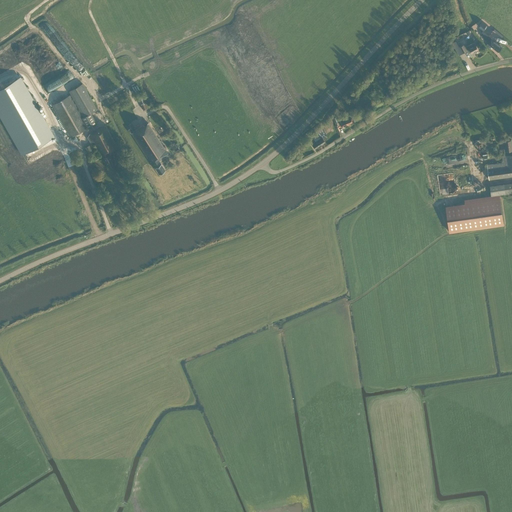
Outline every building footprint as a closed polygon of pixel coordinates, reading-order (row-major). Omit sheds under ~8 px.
[(478,26),(483,30),(488,35),(489,34),(493,30),(482,21),(478,26)] [(488,43),(498,51),(501,47),(495,42),(496,40),(489,34),(488,35),(483,30),(481,32),(483,33),(481,36),(488,42),(488,43)] [(475,45),(474,43),(465,47),(464,45),(457,48),(460,54),(467,51),(468,54),(471,52),(472,53),(478,50),(476,45),(475,45)] [(20,77),(0,88),(0,115),(22,154),(54,136),(27,90),(20,77)] [(97,124),(91,113),(97,109),(83,83),(69,91),(84,117),(82,118),(70,95),(52,105),(70,137),(87,128),(88,129),(97,124)] [(143,110),(147,109),(143,98),(139,100),(143,110)] [(351,117),(351,115),(347,117),(347,119),(346,119),(345,119),(340,121),(343,128),(348,126),(348,125),(354,122),(356,121),(356,120),(355,117),(354,117),(352,117),(351,117)] [(168,153),(148,123),(144,126),(143,125),(133,131),(131,128),(128,130),(130,133),(131,133),(150,162),(151,161),(159,173),(165,169),(159,159),(168,153)] [(118,148),(106,125),(101,128),(101,127),(89,134),(87,137),(90,143),(93,141),(102,157),(103,156),(109,167),(114,164),(108,153),(118,148)] [(315,149),(325,142),(324,140),(327,138),(325,135),(326,134),(322,128),(316,132),(317,133),(312,136),(315,141),(311,144),(315,149)] [(511,149),(510,139),(504,140),(505,147),(504,147),(505,155),(502,156),(503,162),(487,164),(490,179),(511,175),(511,149)] [(501,185),(490,186),(492,196),(500,194),(502,194),(501,185)] [(465,204),(446,207),(449,232),(504,224),(500,199),(488,201),(465,204)]
